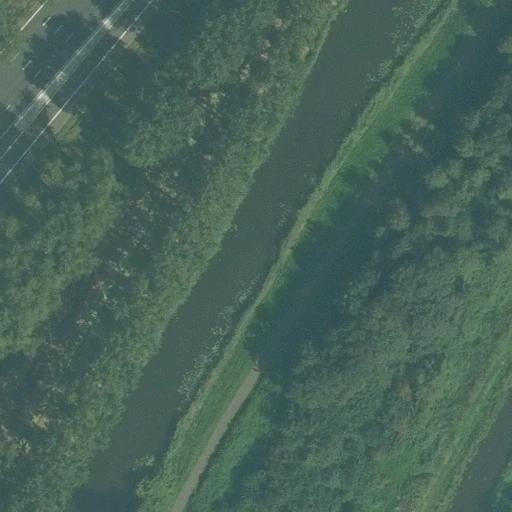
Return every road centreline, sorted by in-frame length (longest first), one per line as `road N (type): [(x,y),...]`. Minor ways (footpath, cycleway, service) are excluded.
road 1 (motorway): [(0,170),(122,0)]
road 2 (motorway): [(0,94),(83,0)]
